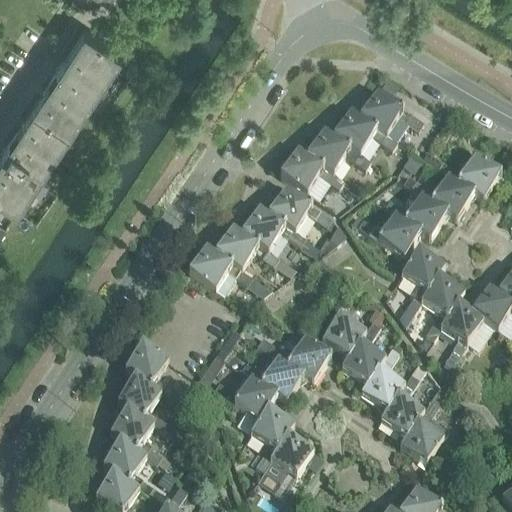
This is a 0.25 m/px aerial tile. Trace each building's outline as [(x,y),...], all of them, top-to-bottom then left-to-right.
[(0,198),(17,210),(120,54),(84,29),(0,156),(0,198)] [(379,99),(362,124),(361,124),(388,143),(388,142),(398,148),(409,131),(420,138),(425,130),(379,99)] [(388,143),(361,124),(362,124),(353,118),(336,144),(335,144),(361,162),(362,162),(373,144),(393,157),(398,149),(398,148),(388,142),(388,143)] [(361,162),(335,144),(336,144),(326,137),(309,162),(308,163),(335,181),(335,180),(347,164),(366,176),(372,168),(362,162),(361,162)] [(413,159),(423,164),(427,159),(433,149),(422,142),(411,158),(413,159)] [(335,181),(308,163),(309,162),(299,156),(281,183),(308,201),(320,183),(341,196),(346,188),(335,180),(335,181)] [(443,169),(427,159),(423,164),(421,166),(438,176),(443,169)] [(485,208),(502,181),(475,163),(463,182),(443,169),(438,176),(449,183),(474,201),(485,208)] [(457,227),(474,201),(449,183),(437,200),(416,187),(411,195),(422,203),(422,202),(448,220),(457,227)] [(286,196),(270,221),(269,222),(296,239),(297,239),(308,221),(329,235),(334,227),(286,196)] [(431,246),(448,220),(422,202),(422,203),(410,220),(390,207),(384,215),(395,222),(422,240),(421,240),(431,246)] [(296,239),(269,222),(270,221),(261,215),(244,240),(244,241),(271,259),(271,258),(283,241),(316,262),(320,255),(297,239),(296,239)] [(405,265),(421,240),(422,240),(395,222),(384,239),(364,226),(358,235),(405,265)] [(271,259),(244,241),(244,240),(233,234),(217,260),(244,278),(256,261),(276,274),(282,265),(271,258),(271,259)] [(345,245),(338,235),(330,245),(328,245),(320,255),(326,258),(345,245)] [(255,284),(244,278),(217,260),(207,253),(189,281),(234,310),(246,292),(249,294),(255,284)] [(421,310),(440,283),(446,274),(419,257),(401,283),(419,295),(399,326),(405,335),(422,310),(421,310)] [(511,281),(500,301),(499,301),(511,309),(511,281)] [(441,336),(458,310),(459,310),(466,300),(440,283),(421,310),(422,310),(439,321),(422,348),(421,354),(427,358),(442,337),(441,336)] [(511,309),(499,301),(500,301),(490,294),(473,319),(472,320),(484,328),(499,338),(510,320),(511,321),(511,309)] [(366,339),(349,328),(362,308),(353,302),(323,349),(349,365),(366,339)] [(454,374),(484,328),(472,320),(473,319),(459,310),(458,310),(441,336),(442,337),(459,348),(446,368),(454,374)] [(367,355),(388,323),(381,315),(366,339),(349,365),(342,375),(368,391),(385,366),(367,355)] [(223,367),(240,342),(232,337),(216,362),(223,367)] [(314,390),(332,363),(305,345),(293,364),(263,344),(257,353),(278,366),(279,365),(305,383),(304,383),(314,390)] [(158,386),(170,368),(142,350),(125,377),(135,383),(135,382),(162,401),(161,401),(172,408),(178,399),(158,386)] [(405,392),(388,381),(401,361),(392,355),(385,366),(368,391),(362,402),(388,419),(405,392)] [(218,383),(226,372),(215,364),(207,375),(218,383)] [(287,409),(304,383),(305,383),(279,365),(278,366),(267,383),(247,370),(241,378),(252,385),(278,403),(287,409)] [(408,407),(427,378),(420,368),(405,392),(388,419),(381,429),(407,445),(425,418),(408,407)] [(459,393),(464,386),(453,378),(449,386),(459,393)] [(150,418),(161,401),(162,401),(135,382),(135,383),(118,409),(127,415),(127,414),(154,432),(154,433),(165,439),(170,431),(150,418)] [(270,416),(278,403),(252,385),(241,402),(221,389),(215,397),(261,427),(268,415),(270,416)] [(445,446),(426,434),(447,401),(440,396),(425,418),(407,445),(400,455),(427,472),(445,446)] [(143,450),(154,433),(154,432),(127,414),(127,415),(110,440),(120,446),(147,464),(147,465),(157,471),(163,463),(143,450)] [(271,469),(288,442),(289,443),(295,433),(270,416),(268,415),(261,427),(252,440),(270,452),(256,473),(265,479),(272,469),(271,469)] [(314,460),(289,443),(288,442),(271,469),(272,469),(288,480),(267,511),(277,511),(282,505),(284,506),(307,472),(314,461),(314,460)] [(136,481),(147,465),(147,464),(120,446),(103,472),(112,479),(113,478),(139,496),(150,503),(156,494),(136,481)] [(314,461),(307,472),(316,478),(323,467),(314,461)] [(128,511),(139,496),(113,478),(112,479),(96,504),(107,511),(128,511)] [(178,511),(188,498),(180,492),(167,511),(178,511)] [(511,511),(511,496),(501,504),(507,511),(511,511)] [(440,511),(416,497),(405,511),(440,511)]
